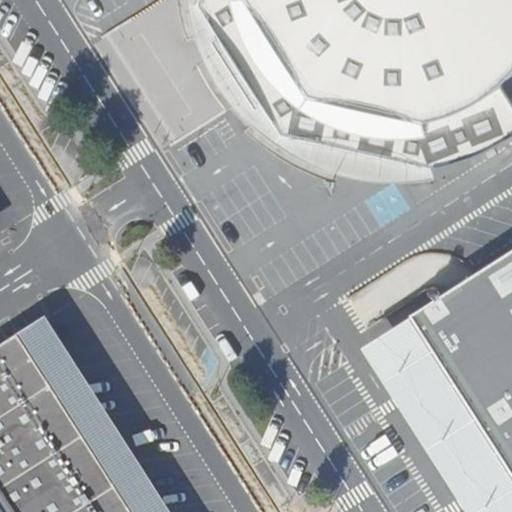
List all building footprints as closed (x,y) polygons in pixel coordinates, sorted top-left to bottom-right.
[(434,178),(432,169),(281,135),(199,5),(199,0),(187,0),(187,3),(191,23),(195,38),(201,51),(206,62),(214,79),(218,85),(223,91),(236,108),(243,117),(250,123),(259,132),(286,150),(309,163),(331,171),(359,178),(375,181),(401,182),(417,181),(434,178)] [(511,136),(511,97),(510,98),(500,83),(497,77),(506,72),(509,77),(511,75),(511,0),(199,0),(199,5),(281,135),(434,169),(447,166),(455,163),(466,160),(473,158),(481,154),(487,151),(503,143),(511,136)] [(497,77),(500,83),(509,77),(506,72),(497,77)] [(511,256),(412,320),(444,370),(511,475),(511,256)] [(511,511),(511,475),(444,370),(412,320),(380,341),(412,390),(397,399),(469,511),(511,511)] [(19,337),(131,511),(160,511),(40,323),(19,337)] [(0,511),(131,511),(19,337),(0,348),(0,511)]
